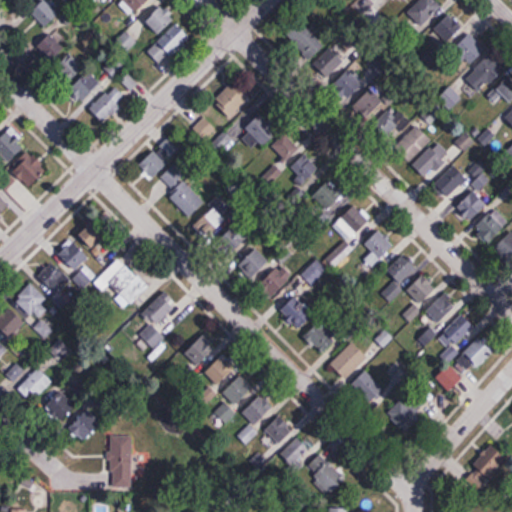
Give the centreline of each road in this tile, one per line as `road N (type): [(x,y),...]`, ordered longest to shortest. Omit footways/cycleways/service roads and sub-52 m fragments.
road 1 (residential): [(404,487),(28,104),(10,82),(0,39)]
road 2 (residential): [(511,315),(203,0)]
road 3 (residential): [(263,0),(0,261)]
road 4 (residential): [(511,373),(404,487)]
